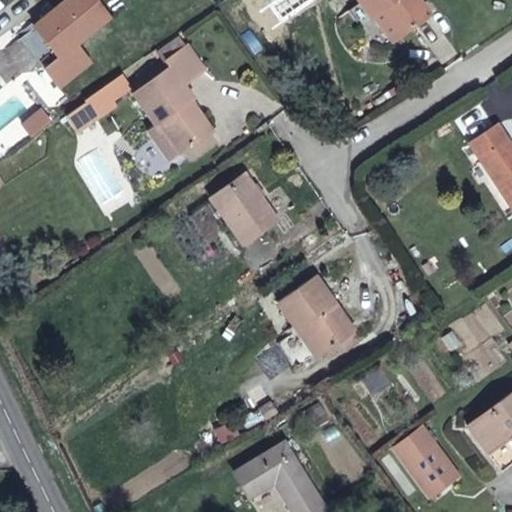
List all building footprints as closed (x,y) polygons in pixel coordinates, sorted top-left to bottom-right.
[(109,19),(94,0),(67,0),(34,27),(59,58),(109,19)] [(418,0),(358,0),(372,18),(378,13),(382,10),(401,35),(429,14),(418,0)] [(382,10),(378,13),(396,39),(401,35),(382,10)] [(159,52),(165,62),(188,46),(181,37),(159,52)] [(188,46),(165,62),(170,68),(134,94),(155,125),(160,122),(181,153),(211,131),(190,100),(193,98),(184,84),(204,69),(188,46)] [(121,75),(86,100),(98,118),(116,105),(113,101),(130,89),(121,75)] [(98,118),(86,101),(66,115),(77,132),(98,118)] [(28,136),(52,127),(45,110),(22,118),(28,136)] [(0,139),(5,148),(26,135),(16,120),(0,130),(0,139)] [(160,122),(155,125),(147,130),(169,162),(181,153),(160,122)] [(511,148),(497,126),(469,144),(511,207),(511,148)] [(127,194),(99,150),(78,161),(102,208),(127,194)] [(277,221),(244,174),(210,198),(243,245),(277,221)] [(301,328),(320,355),(353,332),(314,275),(276,302),(296,330),(301,328)] [(296,330),(315,357),(316,358),(320,355),(301,328),(296,330)] [(272,348),(290,374),(315,357),(296,330),(272,348)] [(507,437),(511,443),(511,391),(466,426),(486,453),(507,437)] [(229,422),(214,429),(220,443),(235,437),(229,422)] [(456,475),(421,428),(393,448),(428,496),(456,475)] [(501,472),(511,464),(511,443),(507,437),(486,453),(501,472)] [(291,511),(318,511),(323,509),(282,443),(233,474),(248,498),(273,482),(291,511)]
